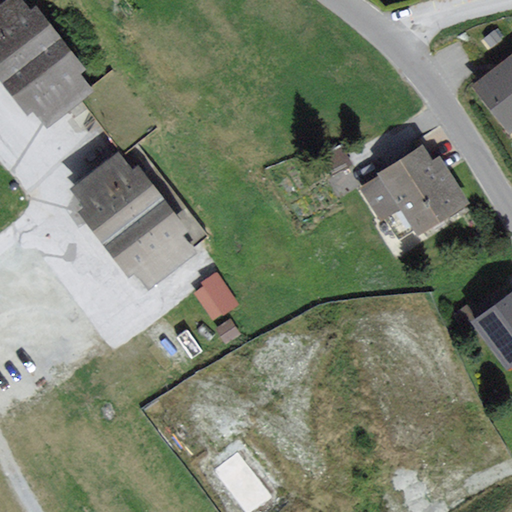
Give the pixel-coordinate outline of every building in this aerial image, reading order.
[(19,0),(11,0),(0,8),(0,74),(27,109),(36,102),(49,119),(86,91),(74,75),(82,69),(36,9),(31,14),(19,0)] [(511,56),(508,59),(474,87),(509,130),(511,127),(511,56)] [(157,127),(115,72),(82,96),(102,123),(124,152),(157,127)] [(432,166),(423,150),(379,175),(381,178),(366,187),(382,216),(406,202),(420,227),(463,203),(447,174),(440,162),(432,166)] [(130,176),(118,160),(81,189),(89,200),(93,205),(83,213),(130,273),(139,266),(151,282),(191,251),(179,235),(186,229),(139,169),(130,176)] [(218,268),(192,285),(213,317),(239,299),(218,268)] [(511,293),(479,318),(511,360),(511,293)]
